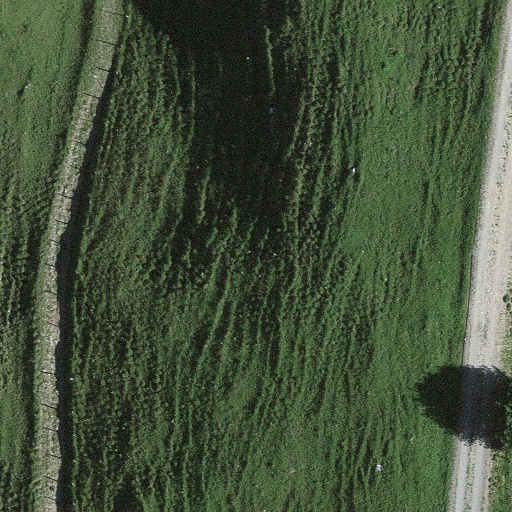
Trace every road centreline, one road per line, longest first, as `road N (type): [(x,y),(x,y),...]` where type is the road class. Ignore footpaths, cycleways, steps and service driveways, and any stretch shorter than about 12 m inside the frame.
road 1 (track): [(133,0),(62,398),(71,511)]
road 2 (track): [(511,25),(469,343),(459,511)]
